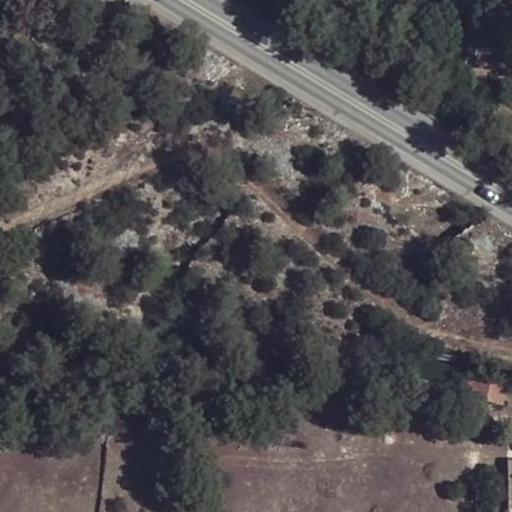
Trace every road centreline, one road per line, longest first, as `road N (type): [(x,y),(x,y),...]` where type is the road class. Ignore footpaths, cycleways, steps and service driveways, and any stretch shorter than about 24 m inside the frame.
road 1 (track): [(0,229),(164,159),(224,163),(367,286),(427,325),(511,345)]
road 2 (primary): [(165,0),(511,210)]
road 3 (primary): [(511,185),(207,0)]
